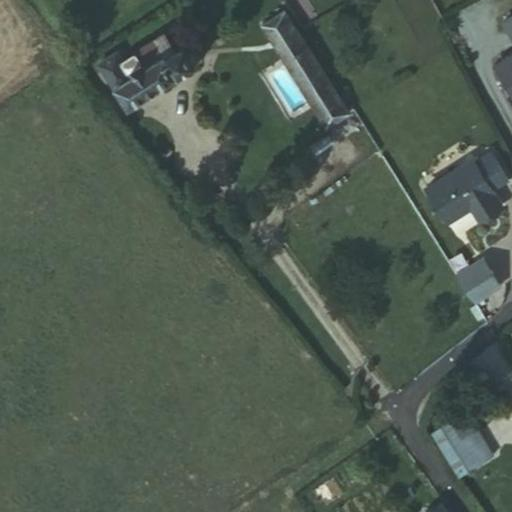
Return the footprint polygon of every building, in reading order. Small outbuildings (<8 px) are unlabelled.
[(350,110),(285,12),(262,25),(329,124),(350,110)] [(511,16),(505,20),(511,31),(511,54),(495,65),(511,90),(511,16)] [(206,56),(189,30),(172,40),(168,32),(123,58),(118,49),(99,60),(115,84),(117,83),(127,101),(179,67),(183,72),(206,56)] [(475,157),(420,189),(442,222),(469,207),(476,220),(497,208),(489,196),(494,193),(490,186),(508,176),(496,156),(478,165),(475,157)] [(501,206),(494,193),(489,196),(497,208),(501,206)] [(482,258),(456,274),(473,302),(499,286),(482,258)] [(511,328),(503,333),(511,354),(511,328)] [(456,406),(428,422),(448,454),(457,449),(453,441),(471,431),(456,406)] [(478,427),(471,431),(453,441),(457,449),(448,454),(460,473),(493,454),(478,427)]
